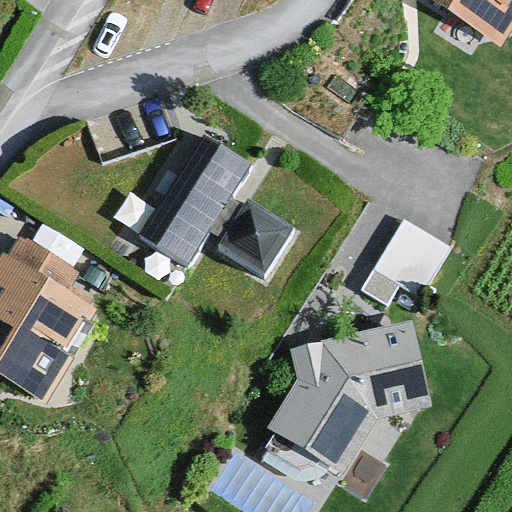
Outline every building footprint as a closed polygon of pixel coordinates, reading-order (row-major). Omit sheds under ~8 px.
[(511,0),(439,0),(508,44),(511,38),(511,0)] [(271,188),(201,147),(138,256),(206,295),(218,273),(276,306),(308,250),(253,219),(271,188)] [(372,293),(397,302),(407,275),(440,287),(458,240),(401,218),(372,293)] [(125,316),(18,255),(0,285),(0,391),(60,427),(125,316)] [(307,398),(269,456),(346,496),(387,435),(436,434),(427,344),(300,353),(307,398)]
